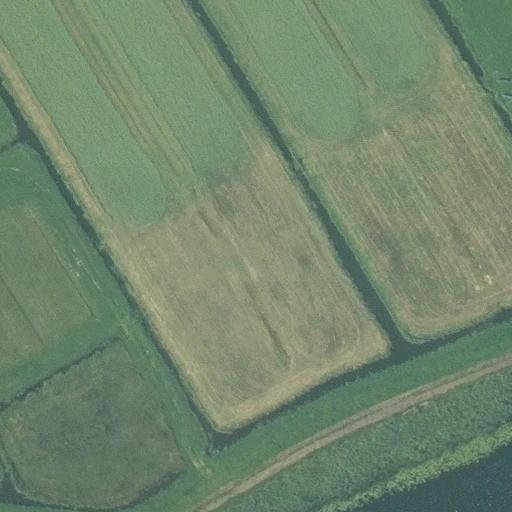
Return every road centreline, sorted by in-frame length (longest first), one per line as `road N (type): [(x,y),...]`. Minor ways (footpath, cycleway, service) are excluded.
road 1 (track): [(0,181),(20,169),(122,314),(205,472),(224,488)]
road 2 (track): [(511,357),(325,421),(190,511)]
